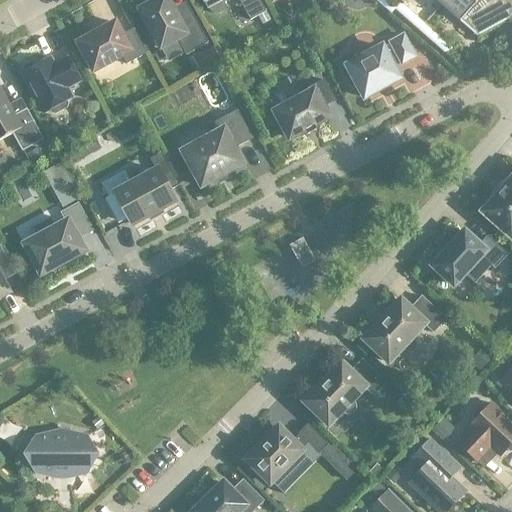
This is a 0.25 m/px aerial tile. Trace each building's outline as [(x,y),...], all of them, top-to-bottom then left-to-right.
[(153,34),(150,35),(149,36),(156,49),(160,46),(161,48),(177,39),(186,55),(208,43),(191,13),(178,20),(167,0),(157,0),(140,10),(153,34)] [(202,0),(202,1),(204,3),(207,9),(209,8),(211,12),(215,14),(219,14),(223,12),(225,9),(225,4),(223,1),(224,0),(238,0),(250,20),(266,12),(259,0),(202,0)] [(396,8),(386,0),(374,0),(391,14),(395,10),(396,8)] [(511,17),(511,0),(445,0),(441,5),(477,36),(511,17)] [(400,3),(396,8),(395,10),(419,31),(424,25),(400,3)] [(271,20),(266,12),(258,16),(263,24),(271,20)] [(78,43),(94,71),(122,56),(127,65),(147,54),(133,29),(122,35),(115,23),(101,31),(102,32),(93,37),(92,35),(78,43)] [(453,50),(424,25),(419,31),(445,54),(453,50)] [(391,44),(389,45),(383,48),(382,47),(358,60),(357,59),(352,57),(343,62),(341,68),(351,87),(357,84),(364,98),(378,91),(377,90),(386,85),(386,86),(399,79),(393,68),(402,63),(402,64),(415,57),(403,36),(390,43),(391,44)] [(221,57),(214,45),(204,51),(210,62),(221,57)] [(44,113),(50,110),(52,112),(55,114),(66,108),(67,104),(66,101),(72,98),(67,88),(81,81),(68,58),(49,68),(45,61),(35,67),(34,65),(31,64),(25,67),(24,70),(25,72),(22,74),(44,113)] [(213,69),(193,80),(216,122),(236,111),(213,69)] [(297,95),(298,96),(299,99),(275,112),(290,139),(304,131),(306,135),(317,129),(315,125),(329,117),(323,107),(335,100),(324,80),(297,95)] [(0,139),(12,133),(22,151),(43,140),(26,109),(14,116),(0,89),(0,139)] [(206,128),(209,134),(210,137),(182,152),(201,187),(244,164),(235,148),(252,139),(237,110),(206,128)] [(79,145),(66,152),(72,164),(85,156),(79,145)] [(150,159),(155,168),(156,171),(132,184),(125,172),(102,185),(108,197),(116,193),(133,225),(175,202),(169,191),(180,185),(162,153),(150,159)] [(0,157),(0,176),(13,169),(5,155),(0,157)] [(511,178),(482,212),(511,239),(511,238),(511,178)] [(63,206),(80,196),(71,179),(53,188),(63,206)] [(62,213),(65,219),(67,222),(25,245),(41,275),(84,251),(77,239),(92,231),(78,204),(62,213)] [(464,275),(466,277),(474,284),(491,266),(494,269),(507,255),(487,236),(479,245),(464,232),(452,245),(451,244),(450,245),(451,246),(445,252),(444,251),(444,252),(445,253),(432,267),(454,286),(464,275)] [(302,239),(290,246),(302,268),(315,261),(302,239)] [(0,300),(0,301),(13,294),(6,280),(3,282),(1,279),(12,273),(0,251),(0,300)] [(422,297),(412,307),(410,309),(402,302),(403,302),(401,301),(399,302),(400,302),(385,318),(385,317),(384,319),(382,322),(381,321),(380,323),(366,338),(364,340),(366,341),(387,361),(389,363),(390,361),(401,349),(404,352),(408,353),(412,351),(415,348),(416,344),(415,340),(412,338),(424,325),(433,333),(446,320),(422,297)] [(479,372),(493,357),(483,348),(470,363),(479,372)] [(362,360),(352,370),(350,372),(343,365),(341,363),(340,365),(326,380),(324,382),(322,384),(320,386),(306,401),(304,402),(306,404),(306,403),(327,424),(328,426),(330,424),(329,424),(341,412),(344,415),(348,416),(352,414),(355,411),(356,407),(355,403),(352,401),(364,388),(373,397),(386,383),(362,360)] [(511,381),(502,392),(511,401),(511,381)] [(458,444),(477,462),(478,460),(477,459),(484,452),(485,453),(487,451),(485,450),(489,446),(500,457),(507,449),(509,451),(511,451),(511,422),(491,404),(485,411),(482,409),(478,409),(473,414),(473,418),(476,420),(469,428),(471,429),(458,444)] [(98,418),(92,423),(97,429),(103,424),(98,418)] [(299,435),(295,439),(292,441),(279,428),(247,460),(270,483),(302,451),(301,450),(308,443),(319,454),(328,444),(308,424),(298,434),(299,435)] [(86,437),(61,431),(36,437),(26,455),(36,473),(52,477),(53,474),(57,475),(66,475),(70,474),(70,477),(86,473),(97,455),(86,437)] [(409,483),(438,511),(446,511),(465,493),(451,478),(461,468),(453,461),(431,440),(413,459),(423,469),(409,483)] [(328,444),(319,454),(325,461),(336,449),(330,443),(328,444)] [(251,511),(262,501),(243,481),(232,492),(224,483),(194,511),(251,511)] [(410,511),(404,506),(402,508),(387,492),(369,511),(370,511),(410,511)]
